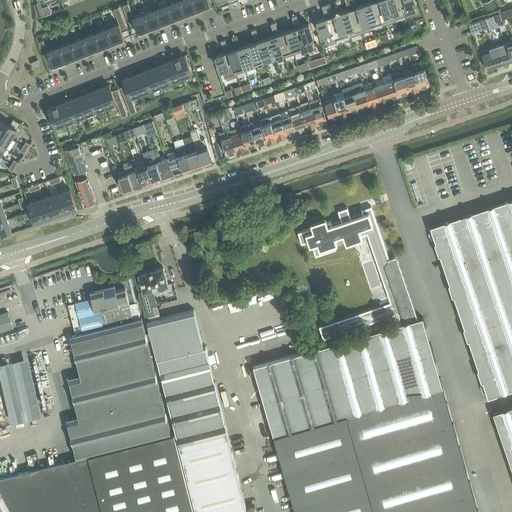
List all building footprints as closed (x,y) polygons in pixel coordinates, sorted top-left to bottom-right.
[(173,15),(175,19),(187,14),(185,10),(181,0),(177,0),(169,3),(173,15)] [(181,0),(185,10),(187,14),(199,10),(197,6),(194,0),(181,0)] [(194,0),(197,6),(199,10),(211,5),(209,1),(209,0),(194,0)] [(350,36),(361,32),(360,29),(352,8),(349,0),(345,0),(348,9),(341,12),(346,25),(348,33),(350,36)] [(373,28),(372,25),(371,25),(368,17),(364,4),(357,6),(354,0),(349,0),(352,8),(360,29),(361,32),(373,28)] [(372,25),(382,22),(383,21),(375,0),(370,0),(371,1),(364,4),(368,17),(371,25),(372,25)] [(396,21),(394,17),(391,9),(387,0),(375,0),(383,21),(382,22),(383,25),(396,21)] [(394,17),(405,14),(405,13),(400,0),(387,0),(391,9),(394,17)] [(400,0),(405,13),(405,14),(406,17),(416,13),(415,10),(417,10),(414,1),(415,1),(415,0),(400,0)] [(492,0),(490,0),(483,3),(487,12),(496,7),(492,0)] [(44,15),(40,2),(34,4),(34,5),(35,7),(35,9),(35,11),(36,13),(36,15),(36,18),(44,15)] [(162,19),(163,24),(175,19),(173,15),(169,3),(157,8),(162,19)] [(338,40),(350,36),(348,33),(346,25),(341,12),(334,14),(330,3),(326,4),(330,16),(337,37),(338,40)] [(330,16),(326,4),(322,6),(326,17),(317,20),(321,33),(323,33),(326,41),(327,40),(328,44),(338,40),(337,37),(330,16)] [(150,24),(151,28),(163,24),(162,19),(157,8),(145,13),(150,24)] [(507,10),(500,13),(502,20),(509,17),(507,10)] [(133,17),(135,22),(137,26),(131,28),(133,33),(139,31),(139,33),(151,28),(150,24),(145,13),(133,17)] [(500,13),(493,16),(495,22),(502,20),(500,13)] [(486,18),(479,21),(481,28),(482,30),(489,27),(489,25),(486,18)] [(294,22),(295,28),(296,27),(303,49),(304,50),(304,52),(306,51),(314,49),(313,45),(315,45),(312,37),(314,36),(309,23),(300,26),(298,20),(294,22)] [(472,33),(481,30),(481,28),(479,21),(478,21),(469,24),(472,33)] [(111,39),(113,43),(125,39),(124,37),(130,35),(128,30),(122,32),(121,27),(119,23),(107,28),(111,39)] [(291,44),(294,53),(295,53),(304,50),(303,49),(296,27),(295,28),(287,30),(286,31),(291,44)] [(100,43),(101,48),(113,43),(111,39),(107,28),(95,32),(100,43)] [(284,56),(294,53),(291,44),(286,31),(279,33),(277,28),(272,29),(274,35),(277,34),(281,47),(284,56)] [(88,48),(89,52),(101,48),(100,43),(95,32),(83,37),(88,48)] [(262,54),(264,60),(265,63),(275,60),(272,51),(267,37),(260,40),(258,34),(253,36),(255,42),(257,41),(262,54)] [(274,35),(267,37),(272,51),(275,60),(284,56),(281,47),(277,34),(274,35)] [(76,52),(78,57),(89,52),(88,48),(83,37),(71,41),(76,52)] [(225,39),(223,40),(220,41),(224,52),(216,55),(220,68),(222,68),(225,76),(226,75),(227,79),(237,75),(236,73),(236,72),(228,51),(229,51),(225,39)] [(64,57),(66,62),(78,57),(76,52),(71,41),(60,46),(64,57)] [(252,57),(248,44),(240,47),(238,41),(234,42),(236,48),(238,47),(243,61),(245,66),(246,70),(255,66),(254,63),(252,57)] [(263,60),(264,60),(262,54),(257,41),(255,42),(248,44),(252,57),(254,63),(263,60)] [(503,43),(498,45),(499,48),(502,57),(504,63),(511,60),(511,57),(511,54),(508,45),(504,46),(503,43)] [(409,56),(419,52),(417,45),(406,49),(409,56)] [(493,49),(491,50),(494,60),(496,66),(504,63),(502,57),(499,48),(498,45),(492,47),(493,49)] [(52,62),(53,66),(66,62),(64,57),(60,46),(47,51),(52,62)] [(236,48),(229,51),(228,51),(236,72),(236,73),(246,70),(245,66),(243,61),(238,47),(236,48)] [(487,68),(496,66),(494,60),(491,50),(487,51),(487,49),(481,51),(482,53),(482,55),(485,63),(487,69),(487,68)] [(388,60),(398,57),(396,53),(386,56),(389,62),(388,60)] [(185,54),(179,57),(185,55),(192,73),(182,77),(171,81),(161,85),(151,89),(141,93),(131,97),(192,73),(185,54)] [(174,59),(182,77),(192,73),(185,55),(179,57),(175,58),(174,59)] [(386,56),(377,59),(379,66),(389,62),(386,56)] [(175,58),(123,79),(125,85),(126,84),(123,79),(134,75),(144,71),(154,67),(164,63),(174,59),(175,58)] [(164,63),(171,81),(182,77),(174,59),(164,63)] [(377,59),(366,63),(368,69),(379,66),(377,59)] [(412,64),(412,65),(414,71),(417,79),(418,81),(420,88),(430,85),(427,76),(424,67),(422,61),(412,64)] [(154,67),(161,85),(171,81),(164,63),(154,67)] [(366,63),(357,66),(359,72),(368,69),(366,63)] [(401,68),(402,70),(404,74),(404,75),(407,83),(407,85),(410,92),(410,93),(420,89),(420,88),(418,81),(417,79),(414,71),(412,65),(401,68)] [(358,73),(359,72),(357,66),(346,69),(349,76),(349,75),(358,72),(358,73)] [(144,71),(151,89),(161,85),(154,67),(144,71)] [(346,69),(336,73),(339,80),(349,76),(346,69)] [(395,73),(393,74),(394,78),(397,86),(400,95),(410,92),(407,85),(407,83),(404,75),(404,74),(402,70),(395,73)] [(134,75),(141,93),(151,89),(144,71),(134,75)] [(336,73),(326,76),(328,83),(339,80),(336,73)] [(382,77),(383,77),(384,81),(388,91),(390,99),(400,95),(397,86),(394,78),(393,74),(392,73),(382,77)] [(123,79),(126,84),(128,89),(129,93),(131,97),(141,93),(134,75),(123,79)] [(318,86),(328,83),(326,76),(316,80),(318,86)] [(375,80),(372,81),(374,85),(377,95),(380,102),(380,103),(390,99),(388,91),(384,81),(383,77),(375,80)] [(304,84),(306,90),(316,87),(314,80),(304,84)] [(370,106),(380,103),(380,102),(377,95),(374,85),(372,81),(363,84),(364,88),(368,98),(370,105),(370,106)] [(360,109),(370,105),(368,98),(364,88),(363,84),(362,82),(352,85),(354,91),(360,109)] [(109,84),(111,90),(112,90),(110,84),(58,104),(69,100),(79,96),(89,92),(99,88),(109,84)] [(99,88),(106,107),(116,103),(115,99),(113,95),(111,90),(109,84),(99,88)] [(304,84),(294,87),(294,88),(296,94),(306,90),(304,84)] [(352,85),(342,89),(343,91),(344,95),(347,103),(347,105),(350,112),(360,109),(354,91),(352,85)] [(89,92),(96,111),(106,107),(99,88),(89,92)] [(286,97),(296,94),(294,88),(284,91),(286,97)] [(285,97),(283,91),(274,94),(276,100),(285,97)] [(343,91),(332,95),(334,98),(336,107),(340,116),(340,117),(350,113),(350,112),(347,105),(347,103),(344,95),(343,91)] [(79,96),(86,115),(96,111),(89,92),(79,96)] [(266,104),(276,101),(273,94),(263,98),(264,98),(266,104)] [(330,119),(340,116),(336,107),(334,98),(332,95),(322,98),(324,102),(330,119)] [(69,100),(76,118),(86,115),(79,96),(69,100)] [(327,120),(321,103),(319,97),(309,101),(311,107),(314,116),(317,124),(327,120)] [(254,102),(256,108),(266,105),(266,104),(264,98),(254,102)] [(195,106),(193,99),(181,104),(184,110),(195,106)] [(61,111),(66,122),(76,118),(69,100),(58,104),(61,111)] [(317,124),(314,116),(311,107),(309,101),(299,104),(301,110),(304,120),(307,127),(307,128),(317,124)] [(254,102),(243,105),(245,112),(256,108),(254,102)] [(55,127),(116,103),(106,107),(96,111),(86,115),(76,118),(66,122),(55,127),(48,108),(54,106),(54,105),(48,108),(55,127)] [(48,108),(55,127),(66,122),(61,111),(58,104),(54,105),(54,106),(48,108)] [(181,104),(172,107),(176,119),(186,116),(184,110),(181,104)] [(290,109),(289,109),(291,114),(297,131),(307,127),(304,120),(301,110),(299,104),(289,108),(290,109)] [(236,115),(245,112),(243,105),(234,108),(236,115)] [(228,108),(222,109),(225,116),(226,120),(231,119),(228,108)] [(173,117),(170,109),(163,111),(166,120),(173,117)] [(211,120),(225,116),(222,109),(210,114),(211,120)] [(288,109),(279,112),(281,117),(284,127),(287,134),(297,131),(291,114),(289,109),(288,110),(288,109)] [(272,115),(269,116),(271,121),(274,130),(277,138),(287,135),(287,134),(284,127),(281,117),(279,112),(272,115)] [(164,119),(163,113),(155,115),(157,121),(164,119)] [(261,123),(261,124),(267,141),(267,142),(277,138),(274,130),(271,121),(269,116),(260,119),(261,123)] [(0,118),(0,130),(11,138),(17,128),(21,123),(13,118),(10,124),(0,118)] [(146,131),(155,128),(153,120),(144,124),(146,131)] [(252,122),(249,123),(251,128),(257,145),(267,141),(261,124),(261,123),(254,126),(252,122)] [(249,123),(239,126),(241,131),(244,141),(247,148),(257,145),(251,128),(249,123)] [(146,131),(144,124),(136,126),(139,134),(146,131)] [(232,129),(230,130),(229,130),(231,135),(237,151),(237,152),(247,149),(247,148),(244,141),(241,131),(239,126),(232,129)] [(134,136),(132,128),(125,131),(128,138),(134,136)] [(227,155),(237,151),(231,135),(229,130),(230,130),(230,128),(219,132),(221,138),(227,155)] [(204,138),(200,140),(197,129),(191,131),(192,135),(197,148),(201,160),(202,164),(212,160),(206,145),(204,138)] [(0,130),(0,144),(5,147),(11,138),(0,130)] [(127,138),(128,138),(125,131),(124,131),(118,134),(120,141),(127,139),(127,138)] [(185,143),(184,143),(187,151),(191,164),(192,167),(202,164),(201,160),(197,148),(192,135),(183,138),(185,143)] [(109,146),(115,143),(113,136),(106,138),(109,146)] [(175,147),(176,151),(177,151),(178,154),(183,170),(192,167),(191,164),(187,151),(184,143),(175,147)] [(75,145),(65,148),(66,149),(65,150),(74,174),(85,170),(88,169),(80,146),(76,147),(75,145)] [(156,157),(155,158),(157,161),(157,162),(161,174),(162,178),(172,174),(173,174),(168,157),(167,158),(161,160),(157,148),(153,149),(156,157)] [(168,157),(173,174),(183,170),(178,154),(177,151),(176,151),(174,152),(174,151),(167,153),(168,157)] [(153,181),(162,178),(161,174),(157,162),(157,161),(155,158),(154,155),(147,157),(146,156),(144,157),(147,165),(152,177),(153,181)] [(143,160),(135,163),(137,168),(143,184),(153,181),(152,177),(147,165),(144,157),(142,157),(143,160)] [(128,162),(125,163),(128,171),(132,184),(134,187),(143,184),(137,168),(135,163),(129,165),(128,162)] [(124,190),(134,187),(132,184),(128,171),(125,163),(123,164),(124,167),(117,170),(119,175),(123,187),(124,190)] [(88,176),(87,177),(85,170),(74,174),(76,181),(84,205),(86,204),(88,205),(91,204),(92,202),(96,201),(88,176)] [(70,188),(59,192),(66,211),(76,207),(70,188)] [(59,192),(49,196),(55,214),(66,211),(59,192)] [(49,196),(39,199),(45,218),(55,214),(49,196)] [(252,214),(256,212),(252,198),(251,197),(244,200),(244,201),(234,204),(239,218),(241,224),(254,220),(252,214)] [(444,221),(431,226),(488,397),(502,392),(507,391),(511,388),(511,198),(507,200),(490,206),(485,207),(469,213),(464,214),(449,220),(444,221)] [(39,199),(28,203),(35,222),(45,218),(39,199)] [(312,227),(298,232),(302,243),(308,241),(310,246),(312,245),(315,255),(336,248),(335,244),(337,243),(335,237),(343,235),(346,244),(362,238),(362,236),(367,234),(390,302),(319,326),(323,338),(394,314),(397,323),(404,321),(401,311),(395,294),(390,279),(385,266),(389,258),(371,206),(361,210),(363,214),(351,218),(347,207),(338,211),(342,221),(332,224),(331,221),(327,222),(326,218),(311,223),(312,227)] [(0,233),(11,230),(7,219),(0,221),(0,233)] [(205,228),(194,231),(196,239),(207,236),(205,228)] [(389,258),(385,266),(390,279),(403,275),(397,256),(389,258)] [(141,277),(145,292),(168,286),(163,268),(155,271),(156,273),(141,277)] [(403,275),(390,279),(395,294),(408,289),(403,275)] [(91,294),(92,299),(75,303),(78,317),(82,333),(71,336),(75,353),(77,360),(81,375),(70,378),(74,396),(76,403),(79,417),(68,420),(72,437),(73,443),(78,460),(0,478),(0,487),(13,511),(192,511),(177,455),(172,436),(168,419),(166,413),(160,388),(158,381),(156,375),(151,353),(147,341),(145,334),(141,318),(138,318),(135,303),(129,305),(125,289),(125,288),(115,290),(115,288),(115,287),(91,293),(91,294)] [(408,289),(395,294),(401,311),(414,306),(408,289)] [(414,306),(401,311),(404,321),(417,317),(414,306)] [(201,344),(193,309),(182,312),(171,315),(179,349),(201,344)] [(7,311),(0,313),(0,332),(13,328),(7,311)] [(156,355),(179,349),(171,315),(160,317),(159,317),(149,320),(147,320),(156,355)] [(299,352),(253,366),(295,511),(478,511),(423,317),(299,352)] [(171,418),(220,405),(219,399),(206,346),(203,347),(180,353),(160,358),(156,359),(155,359),(160,377),(171,418)] [(0,363),(0,390),(8,425),(15,423),(22,422),(29,420),(36,419),(22,359),(15,360),(8,362),(1,363),(0,363)] [(177,444),(227,430),(220,405),(171,418),(177,444)] [(502,409),(494,412),(511,463),(511,405),(507,407),(502,409)] [(184,470),(234,456),(227,430),(177,444),(184,470)] [(191,495),(240,482),(238,473),(234,456),(184,470),(191,495)] [(230,511),(247,508),(240,482),(191,495),(195,511),(230,511)]
